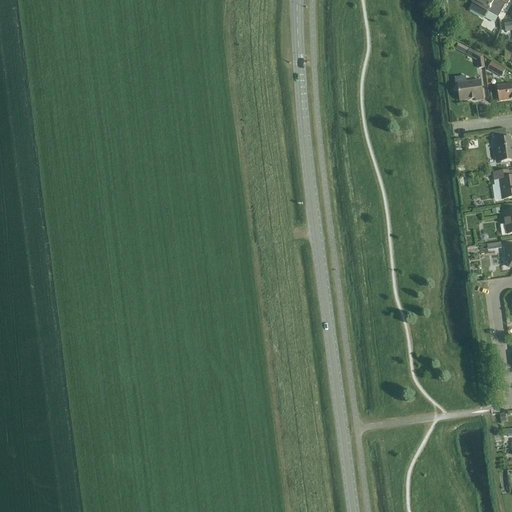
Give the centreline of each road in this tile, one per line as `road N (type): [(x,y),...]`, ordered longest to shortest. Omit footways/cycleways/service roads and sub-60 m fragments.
road 1 (tertiary): [(354,511),(304,137),(296,0)]
road 2 (residential): [(511,406),(495,288),(511,284)]
